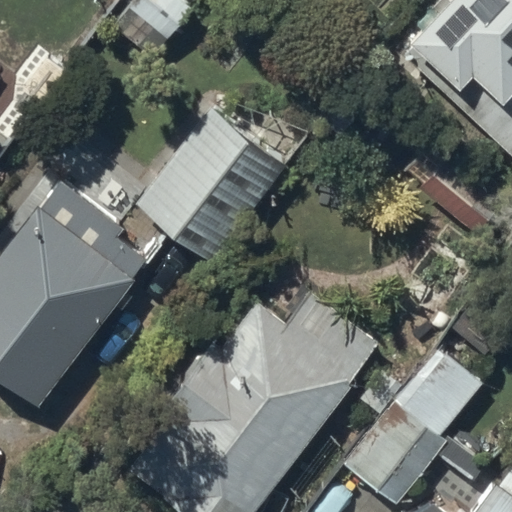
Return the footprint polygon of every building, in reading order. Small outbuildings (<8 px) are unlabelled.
[(128,0),(110,26),(139,46),(156,22),(169,31),(190,0),(128,0)] [(459,73),(446,87),(511,148),(511,0),(432,0),(408,26),(459,73)] [(210,100),(139,195),(211,249),(283,153),(210,100)] [(0,366),(39,395),(147,248),(119,228),(125,219),(62,173),(44,197),(40,194),(2,246),(0,247),(0,366)] [(351,369),(378,336),(306,276),(282,306),(263,290),(224,338),(213,330),(154,402),(171,416),(136,458),(201,511),(243,511),(356,374),(351,369)] [(440,428),(480,376),(435,341),(344,458),(395,498),(446,433),(440,428)] [(444,511),(431,501),(422,511),(417,511),(408,505),(402,511),(444,511)]
